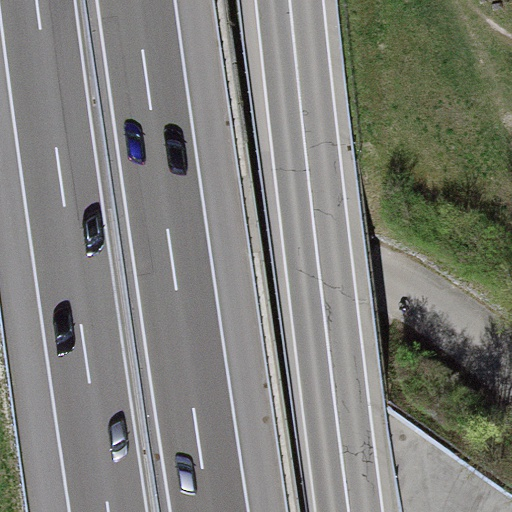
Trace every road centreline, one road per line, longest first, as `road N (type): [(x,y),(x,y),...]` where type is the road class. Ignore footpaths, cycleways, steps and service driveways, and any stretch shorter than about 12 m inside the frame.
road 1 (motorway): [(209,511),(136,0)]
road 2 (motorway): [(37,0),(108,511)]
road 3 (trunk): [(289,0),(348,511)]
